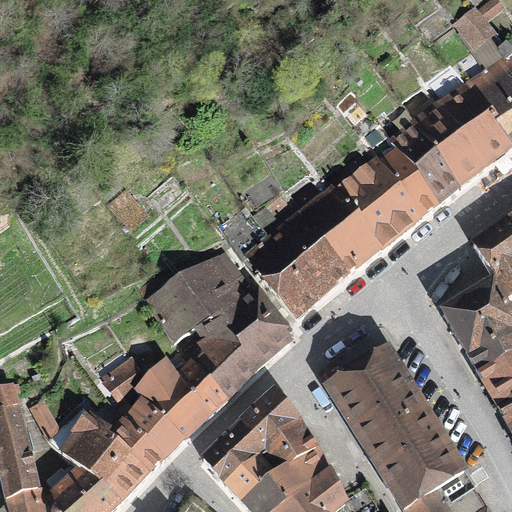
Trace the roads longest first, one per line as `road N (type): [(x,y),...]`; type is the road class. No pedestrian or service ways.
road 1 (residential): [(182,464),(284,366),(394,278)]
road 2 (residential): [(511,479),(394,278)]
road 3 (residential): [(394,278),(511,182)]
